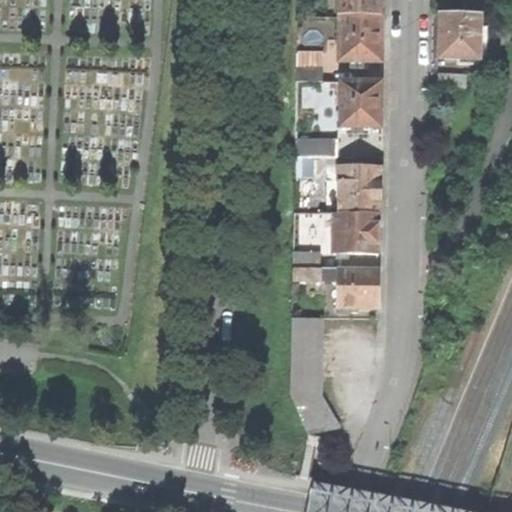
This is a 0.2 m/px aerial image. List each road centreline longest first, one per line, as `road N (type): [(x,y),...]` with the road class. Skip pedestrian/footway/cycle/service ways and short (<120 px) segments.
road 1 (residential): [(348,511),(403,360),(409,0)]
road 2 (residential): [(196,493),(232,0)]
road 3 (tertiary): [(196,493),(0,453)]
